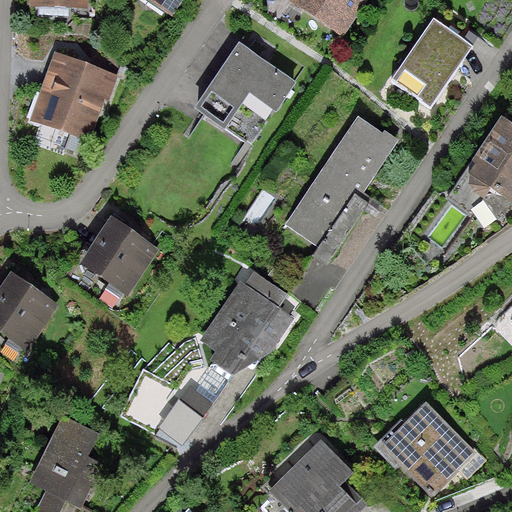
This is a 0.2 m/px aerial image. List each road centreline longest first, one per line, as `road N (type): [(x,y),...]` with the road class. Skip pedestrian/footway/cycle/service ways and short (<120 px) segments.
road 1 (residential): [(312,369),(311,340),(511,45)]
road 2 (residential): [(0,213),(49,221),(75,212),(215,0)]
road 3 (residential): [(312,369),(511,244)]
road 4 (residential): [(144,511),(179,472),(312,369)]
